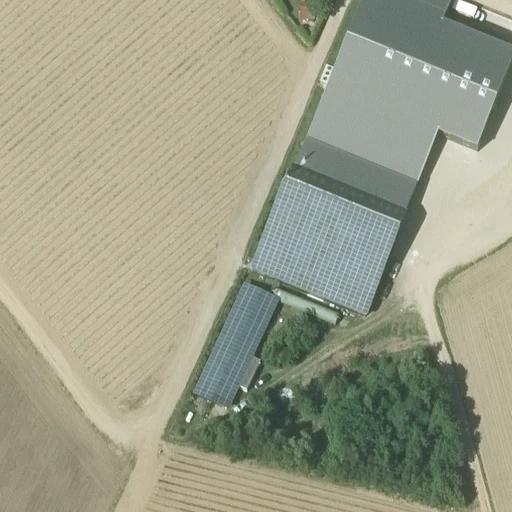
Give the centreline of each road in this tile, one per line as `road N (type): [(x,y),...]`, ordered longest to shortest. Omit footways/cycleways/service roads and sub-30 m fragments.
road 1 (track): [(347,0),(177,384),(110,511)]
road 2 (track): [(511,230),(420,288),(417,299),(476,511)]
